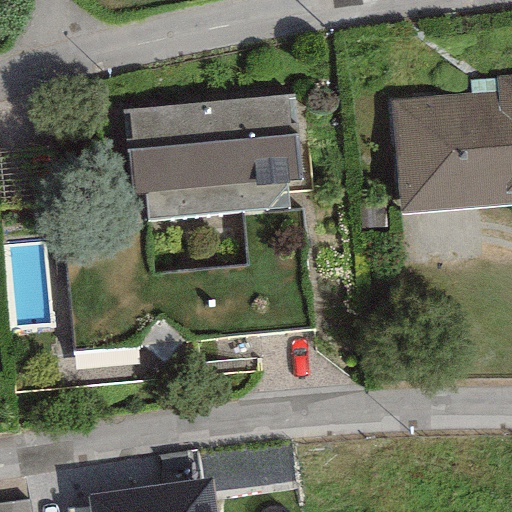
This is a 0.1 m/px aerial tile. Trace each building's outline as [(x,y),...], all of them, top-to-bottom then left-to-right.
[(389,102),(399,214),(511,204),(511,77),(497,79),(498,93),(389,102)] [(292,94),(119,110),(130,195),(144,194),(145,221),(288,208),(285,182),(298,180),(292,94)] [(190,272),(197,340),(312,329),(305,261),(190,272)] [(214,511),(210,478),(88,495),(90,511),(214,511)] [(31,511),(30,501),(0,504),(0,511),(31,511)]
